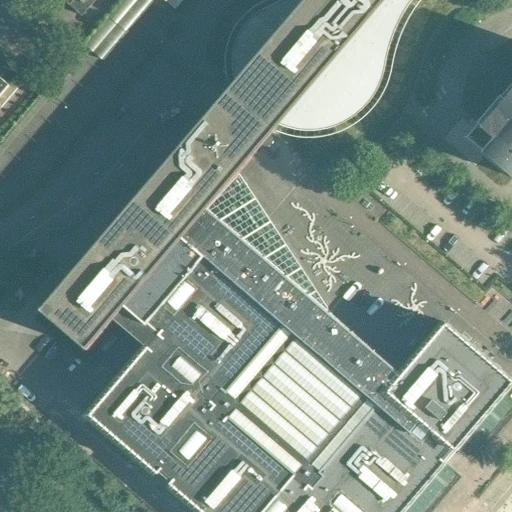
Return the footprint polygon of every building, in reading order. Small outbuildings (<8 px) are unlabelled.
[(460,448),(511,389),(511,387),(511,378),(447,324),(416,361),(403,375),(331,314),(240,174),(254,158),(263,146),(264,147),(265,147),(266,148),(268,148),(269,147),(270,147),(271,146),(272,145),(273,144),(273,143),(274,142),(274,140),(274,139),(273,138),(273,137),(272,136),(285,120),(295,123),(303,125),(304,126),(310,126),(315,126),(320,126),(326,125),(331,124),(336,122),(342,120),(347,117),(352,114),(356,111),(360,107),(364,104),(366,101),(368,98),(370,96),(372,92),(374,89),(375,87),(378,82),(379,78),(380,73),(381,71),(381,67),(382,62),(383,55),(385,48),(388,40),(389,34),(392,27),(394,23),(396,19),(400,12),(403,7),(407,0),(294,0),(291,2),(284,7),(277,11),(267,15),(263,18),(259,20),(257,22),(254,25),(251,28),(249,31),(246,35),(244,39),(243,42),(242,45),(240,49),(240,52),(239,55),(239,58),(239,62),(239,65),(240,68),(240,70),(241,73),(243,76),(226,96),(225,96),(223,95),(221,95),(220,96),(218,96),(218,97),(217,98),(216,98),(215,100),(215,101),(215,102),(215,103),(215,105),(216,106),(216,107),(207,118),(42,311),(89,351),(115,320),(148,349),(91,416),(160,475),(161,473),(172,483),(171,485),(202,511),(405,511),(450,460),(448,459),(459,447),(460,448)] [(65,0),(81,14),(80,16),(81,17),(96,0),(65,0)] [(111,0),(86,27),(113,52),(119,45),(111,38),(146,0),(156,0),(160,3),(156,7),(168,18),(178,7),(170,0),(111,0)] [(0,97),(10,86),(0,77),(0,97)] [(511,85),(507,92),(479,124),(495,138),(495,139),(492,137),(488,137),(485,138),(483,141),(482,144),(483,148),(485,150),(484,152),(511,176),(511,85)] [(437,112),(426,123),(439,136),(450,125),(437,112)]
